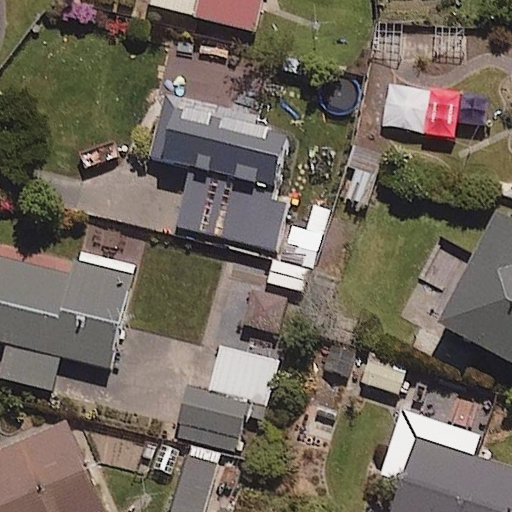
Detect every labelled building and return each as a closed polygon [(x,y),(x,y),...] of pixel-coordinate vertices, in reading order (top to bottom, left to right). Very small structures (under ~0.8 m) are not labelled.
[(269,0),(155,0),(153,10),(260,37),(269,0)] [(379,27),(380,58),(401,58),(401,65),(435,64),(435,57),(469,56),(469,25),(379,27)] [(257,126),(172,100),(152,162),(280,201),(296,149),(254,136),(257,126)] [(388,162),(367,153),(347,200),(368,209),(388,162)] [(290,212),(195,188),(184,232),(279,256),(290,212)] [(511,228),(508,226),(449,338),(511,371),(511,228)] [(138,275),(83,262),(78,282),(3,263),(0,276),(0,346),(13,350),(4,384),(56,396),(64,362),(114,374),(138,275)] [(296,303),(257,297),(252,333),(291,339),(296,303)] [(250,408),(248,421),(267,426),(280,365),(225,353),(214,400),(250,408)] [(409,375),(371,362),(363,386),(401,399),(409,375)] [(250,408),(214,400),(193,396),(182,444),(240,457),(248,421),(250,408)] [(511,511),(511,481),(475,469),(484,442),(407,417),(386,480),(416,489),(408,511),(511,511)] [(105,511),(73,432),(0,458),(0,511),(105,511)] [(210,511),(221,469),(194,462),(181,511),(210,511)]
